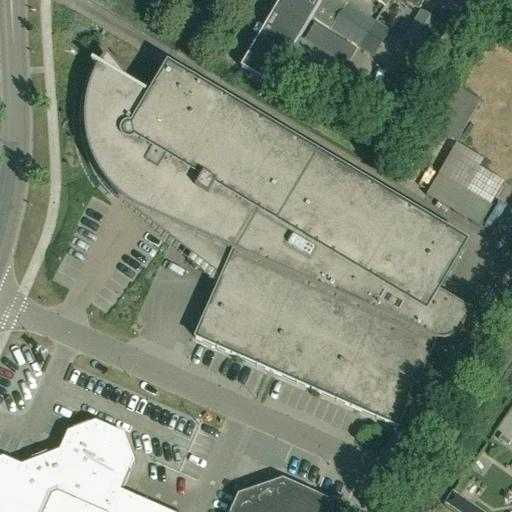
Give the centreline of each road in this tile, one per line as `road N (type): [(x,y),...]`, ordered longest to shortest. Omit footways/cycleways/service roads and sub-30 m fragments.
road 1 (residential): [(388,473),(0,306)]
road 2 (tertiary): [(0,234),(15,155),(10,49)]
